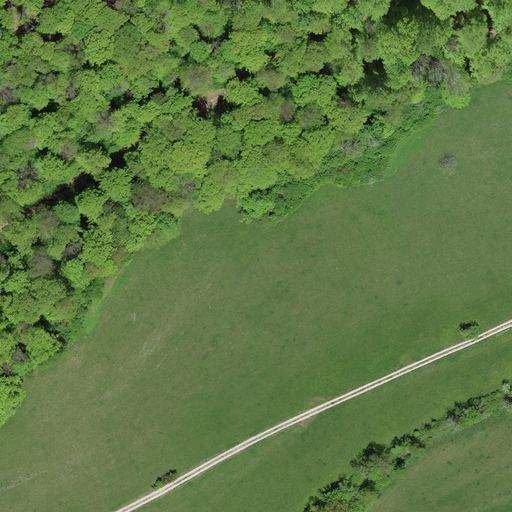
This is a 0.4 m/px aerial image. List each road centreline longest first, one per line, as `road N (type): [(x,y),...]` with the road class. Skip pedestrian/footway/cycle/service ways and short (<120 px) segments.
road 1 (track): [(371,0),(200,113),(0,229)]
road 2 (track): [(511,323),(244,444),(119,511)]
